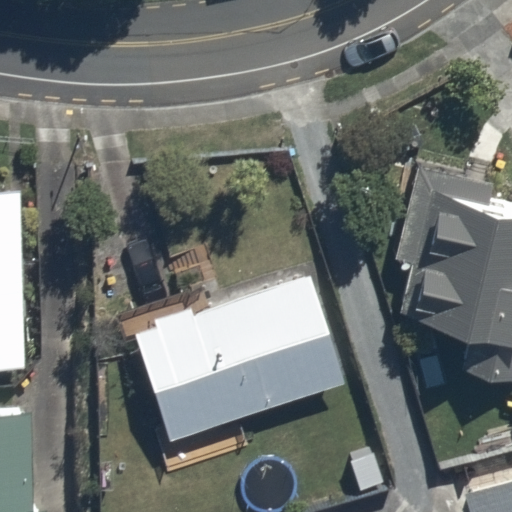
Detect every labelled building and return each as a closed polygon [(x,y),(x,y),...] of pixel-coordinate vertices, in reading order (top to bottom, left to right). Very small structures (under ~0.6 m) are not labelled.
[(25,181),(0,180),(0,359),(21,360),(25,181)] [(511,203),(426,184),(398,309),(459,323),(448,374),(511,388),(511,203)] [(312,264),(129,316),(162,431),(345,380),(312,264)] [(37,503),(32,407),(0,409),(0,511),(48,511),(48,502),(37,503)] [(511,511),(511,473),(455,489),(461,511),(511,511)] [(407,511),(401,490),(327,511),(407,511)]
